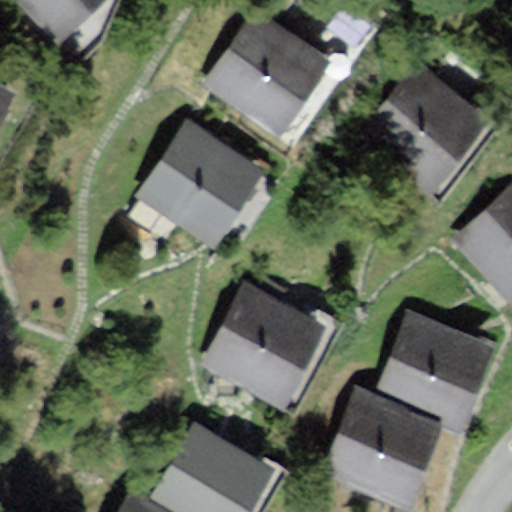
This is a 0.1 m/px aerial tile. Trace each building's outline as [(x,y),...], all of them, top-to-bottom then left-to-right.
[(3,0),(36,33),(70,0),(3,0)] [(312,66),(242,20),(195,92),(264,138),(312,66)] [(347,137),(408,193),(470,127),(408,71),(347,137)] [(178,124),(127,201),(193,246),(245,169),(178,124)] [(445,243),(496,310),(511,298),(511,200),(508,195),(445,243)] [(195,369),(267,409),(309,334),(237,294),(195,369)] [(369,405),(446,435),(476,360),(399,329),(369,405)] [(313,482),(389,511),(419,434),(342,405),(313,482)] [(145,502),(163,511),(226,511),(247,472),(178,437),(145,502)]
